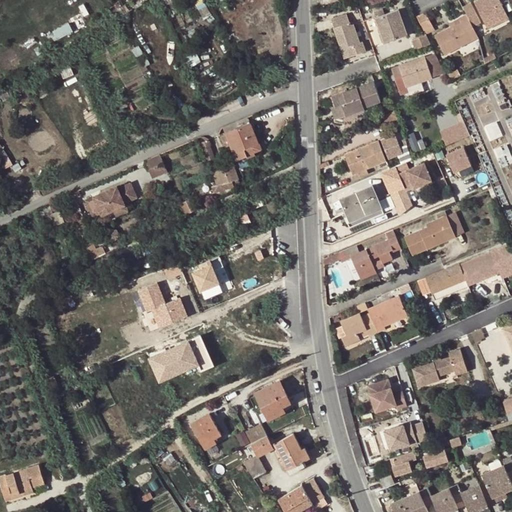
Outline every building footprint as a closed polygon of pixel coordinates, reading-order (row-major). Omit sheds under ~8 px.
[(217,20),(206,0),(198,0),(197,1),(209,24),(217,20)] [(479,0),(474,2),(484,24),(505,13),(498,0),(479,0)] [(471,4),(464,8),(467,14),(473,28),(481,24),(471,4)] [(382,9),(370,13),(381,45),(404,37),(396,12),(384,16),(382,9)] [(425,11),(416,15),(420,23),(423,30),(432,27),(425,11)] [(460,22),(450,26),(434,34),(443,54),(478,37),(473,28),(467,14),(458,18),(460,22)] [(448,23),(450,26),(460,22),(458,18),(448,23)] [(329,24),(337,49),(343,47),(347,60),(363,55),(359,45),(357,45),(351,28),(348,29),(345,19),(329,24)] [(414,50),(430,44),(426,36),(411,41),(414,50)] [(147,58),(139,44),(132,48),(140,62),(147,58)] [(343,47),(337,49),(341,62),(347,60),(343,47)] [(430,55),(421,59),(428,78),(437,75),(430,55)] [(428,78),(421,59),(388,71),(398,97),(405,94),(403,88),(428,78)] [(330,112),(334,121),(362,111),(361,109),(370,106),(378,103),(370,84),(329,100),(334,110),(330,112)] [(362,111),(334,121),(335,124),(335,125),(337,126),(339,126),(340,126),(343,126),(372,114),(370,106),(361,109),(362,111)] [(466,126),(461,115),(457,116),(462,128),(466,126)] [(227,130),(228,132),(232,143),(238,158),(249,154),(247,146),(261,140),(252,120),(227,130)] [(0,128),(0,135),(6,146),(13,142),(5,126),(0,128)] [(456,130),(459,138),(469,134),(466,126),(462,128),(456,130)] [(232,143),(228,132),(223,134),(227,145),(232,143)] [(404,152),(407,151),(404,145),(399,132),(385,138),(392,157),(404,152)] [(416,153),(430,147),(425,132),(410,137),(416,153)] [(0,160),(11,155),(6,146),(0,135),(0,160)] [(357,171),(371,166),(390,158),(383,139),(349,153),(357,171)] [(247,146),(249,154),(250,156),(257,153),(257,151),(264,147),(261,140),(247,146)] [(408,160),(416,157),(411,142),(404,145),(407,151),(404,152),(408,160)] [(474,170),(463,146),(446,153),(457,177),(474,170)] [(166,171),(158,153),(144,159),(152,178),(166,171)] [(434,179),(427,161),(401,171),(408,189),(434,179)] [(235,162),(212,170),(214,176),(217,184),(224,182),(240,177),(235,162)] [(397,165),(381,172),(400,213),(415,206),(397,165)] [(372,170),(371,166),(357,171),(359,176),(372,170)] [(210,198),(227,193),(224,182),(217,184),(214,176),(204,180),(210,198)] [(116,185),(85,199),(92,214),(100,211),(108,207),(109,211),(124,204),(123,202),(136,196),(129,182),(117,187),(116,185)] [(356,223),(388,209),(386,205),(377,182),(345,196),(349,205),(344,207),(345,210),(350,207),(356,223)] [(72,192),(64,195),(92,261),(99,258),(96,249),(72,192)] [(124,204),(109,211),(112,216),(127,209),(124,204)] [(50,213),(52,212),(49,205),(38,209),(42,218),(51,214),(50,213)] [(440,217),(449,213),(446,209),(438,212),(440,217)] [(59,210),(52,212),(50,213),(51,214),(55,225),(64,221),(59,210)] [(458,234),(449,213),(440,217),(428,222),(429,225),(407,234),(412,249),(428,242),(430,246),(458,234)] [(358,243),(328,256),(328,261),(332,260),(333,261),(340,258),(341,260),(353,255),(362,275),(378,268),(375,262),(373,257),(381,254),(383,258),(384,261),(395,256),(392,252),(391,249),(396,248),(396,250),(403,247),(395,228),(388,231),(391,237),(361,250),(358,243)] [(414,253),(430,246),(428,242),(412,249),(414,253)] [(490,250),(498,270),(501,277),(511,272),(511,251),(509,243),(490,250)] [(96,249),(99,258),(106,255),(101,247),(96,249)] [(386,265),(384,261),(383,258),(375,262),(378,268),(386,265)] [(192,269),(202,291),(220,283),(211,261),(192,269)] [(465,279),(459,263),(418,279),(424,294),(432,291),(465,279)] [(378,268),(362,275),(363,279),(379,272),(378,268)] [(435,298),(468,285),(467,283),(465,279),(432,291),(435,298)] [(401,293),(411,289),(408,282),(398,287),(401,293)] [(140,290),(148,311),(153,309),(160,327),(188,317),(181,298),(166,304),(158,283),(140,290)] [(398,295),(367,309),(368,311),(369,313),(377,331),(385,327),(384,325),(407,314),(398,295)] [(364,302),(355,306),(359,313),(367,309),(364,302)] [(148,311),(144,313),(151,331),(160,327),(153,309),(148,311)] [(369,335),(377,331),(369,313),(360,316),(359,313),(340,321),(346,335),(341,337),(345,345),(360,338),(359,336),(357,332),(366,328),(368,332),(369,335)] [(511,322),(502,327),(511,349),(511,322)] [(359,336),(360,338),(369,335),(368,332),(366,328),(357,332),(359,336)] [(160,382),(213,361),(202,333),(149,354),(160,382)] [(450,355),(440,358),(433,360),(412,367),(418,385),(439,378),(438,374),(454,369),(456,373),(467,369),(459,347),(448,350),(450,355)] [(387,378),(368,385),(377,410),(396,403),(397,407),(406,403),(401,389),(392,393),(387,378)] [(269,419),(285,411),(282,406),(290,402),(280,380),(256,392),(269,419)] [(204,445),(215,438),(222,434),(209,413),(191,424),(204,445)] [(511,420),(491,427),(492,429),(511,422),(511,420)] [(252,443),(267,435),(261,423),(248,430),(246,431),(252,443)] [(404,426),(387,432),(393,451),(429,439),(424,423),(409,429),(405,430),(404,426)] [(291,473),(305,465),(303,461),(310,457),(305,447),(302,448),(293,432),(275,442),(291,473)] [(258,454),(259,455),(274,447),(267,435),(252,443),(258,454)] [(462,437),(452,440),(455,447),(464,443),(462,437)] [(217,442),(215,438),(204,445),(207,449),(217,442)] [(445,442),(431,447),(433,454),(430,455),(434,466),(451,460),(445,442)] [(416,452),(392,459),(398,475),(414,469),(411,461),(418,458),(416,452)] [(245,462),(254,477),(266,470),(259,455),(258,454),(245,462)] [(434,466),(430,455),(426,456),(429,467),(434,466)] [(508,492),(511,489),(511,476),(507,464),(486,473),(491,486),(498,502),(505,499),(503,494),(508,492)] [(24,489),(34,487),(46,483),(41,465),(0,476),(0,482),(5,498),(25,492),(24,489)] [(384,486),(394,481),(391,473),(380,477),(384,486)] [(312,495),(321,490),(313,477),(278,498),(286,511),(297,511),(316,501),(312,495)] [(419,482),(407,487),(409,492),(421,486),(419,482)] [(484,489),(482,484),(464,492),(461,485),(453,488),(459,503),(467,499),(472,511),(475,511),(481,510),(491,505),(492,505),(491,504),(484,489)] [(498,502),(491,486),(484,489),(491,504),(498,502)] [(35,493),(34,487),(24,489),(25,492),(26,496),(35,493)] [(452,511),(460,509),(461,508),(459,503),(453,488),(435,496),(431,487),(423,491),(429,506),(438,502),(441,511),(452,511)] [(324,496),(321,490),(312,495),(316,501),(324,496)] [(431,511),(429,506),(423,491),(395,503),(399,511),(403,511),(404,511),(431,511)] [(6,501),(26,496),(25,492),(5,498),(6,501)]
